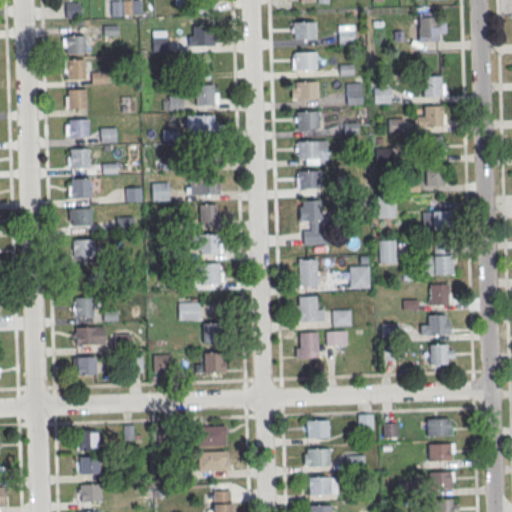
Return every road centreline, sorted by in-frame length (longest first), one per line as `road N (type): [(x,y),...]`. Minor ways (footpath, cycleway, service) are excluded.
road 1 (residential): [(21,0),(39,511)]
road 2 (residential): [(250,0),(266,511)]
road 3 (residential): [(478,0),(492,511)]
road 4 (residential): [(489,390),(0,407)]
